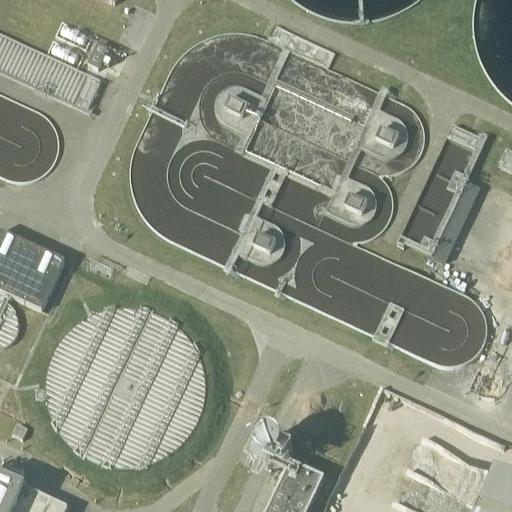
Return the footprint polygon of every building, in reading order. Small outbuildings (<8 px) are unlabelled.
[(0,63),(89,105),(101,78),(0,31),(0,63)] [(498,169),(501,170),(502,171),(511,175),(511,153),(506,151),(499,165),(503,166),(503,167),(500,165),(498,169)] [(0,235),(0,295),(42,315),(65,265),(51,259),(0,235)] [(268,511),(310,511),(324,482),(290,466),(268,511)] [(511,511),(511,483),(506,481),(494,475),(477,511),(511,511)] [(0,511),(66,511),(0,481),(0,511)]
